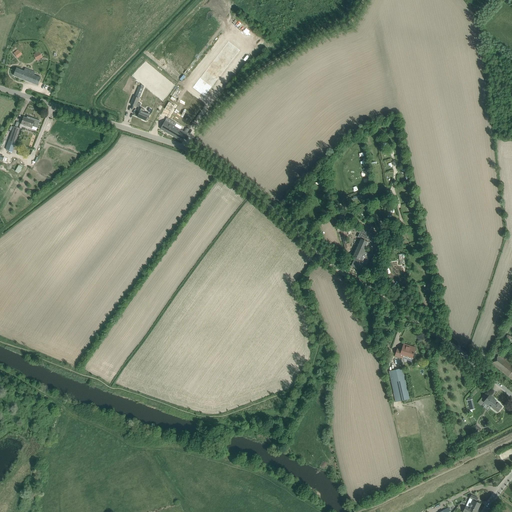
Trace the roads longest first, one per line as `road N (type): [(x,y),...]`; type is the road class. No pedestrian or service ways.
road 1 (unclassified): [(511,394),(197,153),(0,89)]
road 2 (track): [(185,147),(253,74),(353,19),(364,0)]
